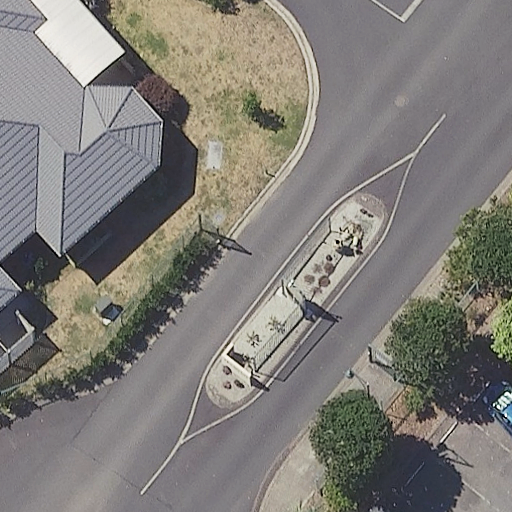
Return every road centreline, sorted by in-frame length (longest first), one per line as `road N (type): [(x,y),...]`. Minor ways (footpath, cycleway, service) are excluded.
road 1 (residential): [(498,96),(146,511)]
road 2 (residential): [(498,96),(395,0)]
